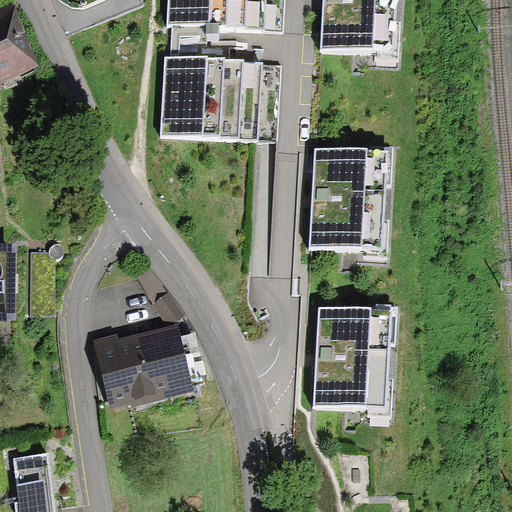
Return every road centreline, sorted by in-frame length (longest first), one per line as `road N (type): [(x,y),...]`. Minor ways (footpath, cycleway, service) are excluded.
road 1 (residential): [(244,409),(275,356),(300,0)]
road 2 (residential): [(125,199),(89,259),(72,328),(100,511)]
road 3 (tertiary): [(125,199),(200,306),(244,409)]
road 4 (tertiary): [(29,0),(87,137),(125,199)]
road 5 (residential): [(244,409),(268,419),(308,511)]
